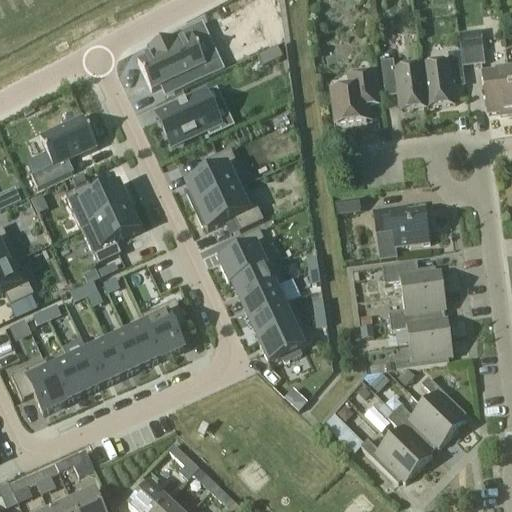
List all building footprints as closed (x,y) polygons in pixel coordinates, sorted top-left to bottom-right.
[(151,59),(139,65),(152,94),(169,87),(174,97),(210,80),(196,50),(210,43),(202,27),(148,52),(151,59)] [(482,34),(459,37),(461,55),(463,70),(486,67),(482,34)] [(450,66),(423,69),(428,111),(456,107),(453,82),(465,80),(463,70),(461,55),(449,56),(450,66)] [(275,60),(261,67),(266,78),(280,71),(275,60)] [(394,63),(382,65),(385,91),(397,89),(400,115),(428,111),(423,69),(395,73),(394,63)] [(489,117),(501,116),(501,119),(511,116),(511,95),(509,73),(483,77),(489,117)] [(375,75),(350,78),(352,91),(332,94),(337,128),(367,124),(365,109),(379,107),(375,75)] [(205,101),(160,122),(173,151),(206,135),(209,141),(221,135),(205,101)] [(54,168),(31,179),(37,192),(73,175),(68,164),(97,150),(82,119),(40,139),(54,168)] [(212,177),(189,188),(199,210),(246,188),(230,153),(206,164),(212,177)] [(246,188),(199,210),(210,233),(233,222),(239,235),(263,224),(246,188)] [(89,189),(66,200),(82,235),(129,213),(118,190),(95,201),(89,189)] [(14,190),(0,196),(0,212),(20,203),(14,190)] [(358,203),(336,207),(338,219),(360,215),(358,203)] [(396,252),(430,247),(425,214),(400,217),(399,211),(372,215),(375,236),(394,234),(396,252)] [(129,213),(82,235),(98,269),(121,258),(116,246),(139,235),(129,213)] [(0,272),(5,271),(18,264),(2,230),(0,230),(0,272)] [(240,255),(220,265),(231,288),(234,287),(274,268),(259,234),(235,245),(240,255)] [(317,262),(307,263),(309,276),(319,274),(317,262)] [(5,271),(0,272),(0,299),(5,298),(10,309),(34,298),(18,264),(5,271)] [(389,317),(390,327),(443,321),(442,315),(447,315),(442,276),(437,277),(436,271),(419,274),(418,265),(383,270),(384,279),(385,289),(401,286),(405,315),(389,317)] [(116,268),(98,276),(101,283),(119,274),(116,268)] [(274,268),(234,287),(243,306),(279,289),(284,287),(274,268)] [(319,274),(309,276),(311,289),(321,287),(319,274)] [(116,283),(104,288),(108,297),(120,292),(116,283)] [(94,287),(82,292),(85,300),(97,295),(94,287)] [(279,289),(243,306),(252,324),(288,307),(279,289)] [(82,292),(70,298),(74,306),(85,300),(82,292)] [(176,305),(144,320),(148,329),(147,330),(162,362),(162,363),(184,353),(175,333),(187,328),(176,305)] [(323,305),(313,306),(315,319),(325,318),(323,305)] [(288,307),(252,324),(260,343),(301,325),(292,306),(288,308),(288,307)] [(56,310),(45,315),(48,324),(60,318),(56,310)] [(45,315),(33,321),(36,329),(48,324),(45,315)] [(325,318),(315,319),(317,332),(327,331),(325,318)] [(449,363),(453,362),(448,324),(443,324),(443,321),(390,327),(392,336),(408,334),(412,363),(396,365),(397,375),(449,368),(449,363)] [(260,343),(260,344),(270,367),(283,361),(286,367),(302,359),(299,353),(312,348),(301,325),(260,343)] [(147,330),(127,339),(143,371),(162,362),(147,330)] [(127,339),(108,348),(123,380),(143,371),(127,339)] [(108,348),(88,357),(103,390),(123,380),(108,348)] [(88,357),(69,366),(84,399),(103,390),(88,357)] [(69,366),(49,375),(64,408),(65,407),(84,399),(69,366)] [(44,367),(11,382),(22,404),(34,399),(43,419),(65,408),(65,407),(64,408),(49,375),(48,376),(44,367)] [(369,390),(376,396),(389,383),(383,376),(369,390)] [(402,410),(394,418),(432,454),(436,451),(439,454),(466,426),(463,423),(466,419),(429,382),(422,389),(433,401),(413,421),(402,410)] [(299,415),(300,414),(309,405),(308,404),(301,398),(292,408),(299,415)] [(432,454),(394,418),(388,424),(400,435),(379,455),(368,444),(361,451),(398,489),(402,485),(405,488),(432,461),(429,457),(432,454)] [(324,429),(336,440),(346,430),(334,419),(324,429)] [(174,449),(167,456),(173,463),(183,472),(177,477),(186,485),(191,480),(198,472),(180,455),(174,449)] [(78,458),(54,469),(59,478),(74,471),(79,482),(94,475),(85,455),(78,458)] [(54,469),(32,479),(36,488),(59,478),(54,469)] [(191,480),(210,497),(217,489),(198,472),(191,480)] [(16,497),(36,488),(32,479),(12,488),(16,497)] [(128,511),(161,511),(167,505),(149,488),(128,511)] [(210,497),(226,511),(229,511),(235,507),(217,489),(210,497)] [(102,511),(94,495),(71,505),(74,511),(102,511)]
